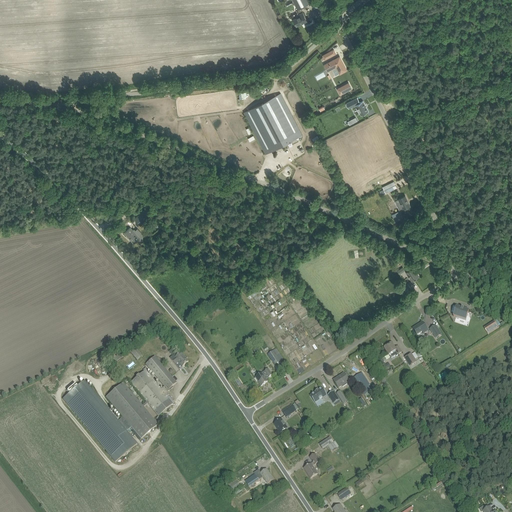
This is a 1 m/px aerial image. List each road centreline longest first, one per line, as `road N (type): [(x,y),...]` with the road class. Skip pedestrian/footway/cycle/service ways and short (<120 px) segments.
road 1 (unclassified): [(461,272),(254,179),(54,105)]
road 2 (unclassified): [(246,413),(92,221),(0,134)]
road 3 (unclassified): [(54,105),(271,77),(338,23)]
road 4 (unknown): [(208,358),(134,454),(114,465),(54,394),(63,380),(95,378)]
road 5 (unclassified): [(461,272),(338,23)]
road 6 (unclassified): [(246,413),(461,272)]
road 7 (track): [(511,90),(391,129)]
